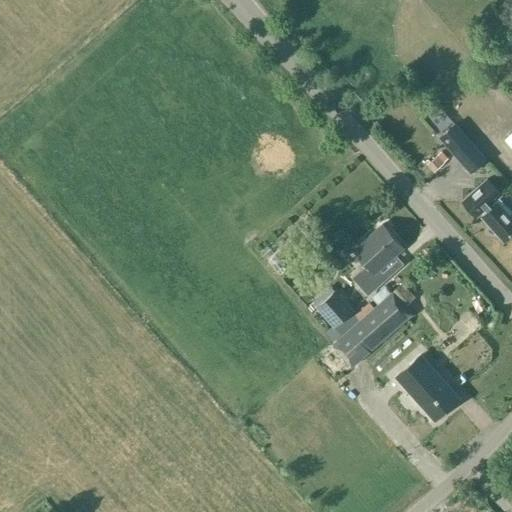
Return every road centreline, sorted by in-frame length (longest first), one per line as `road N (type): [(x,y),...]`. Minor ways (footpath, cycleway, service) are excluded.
road 1 (unclassified): [(511,305),(237,0)]
road 2 (unclassified): [(417,511),(511,420)]
